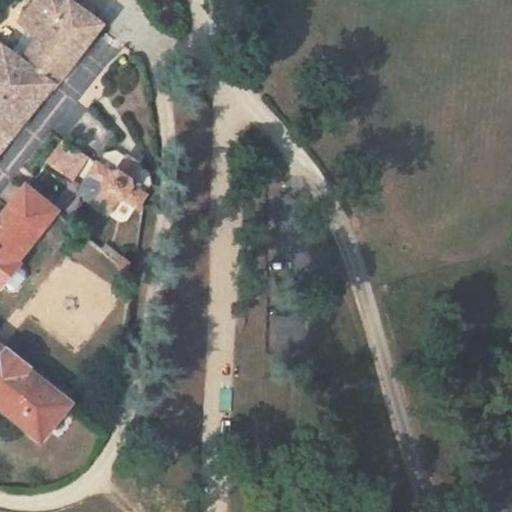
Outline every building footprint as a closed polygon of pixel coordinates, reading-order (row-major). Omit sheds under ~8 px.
[(0,0),(0,95),(3,91),(9,95),(52,39),(0,0)] [(60,113),(76,134),(94,121),(79,99),(60,113)] [(112,208),(129,184),(93,159),(76,184),(112,208)] [(20,182),(0,207),(0,419),(35,447),(71,403),(0,346),(0,282),(57,211),(20,182)] [(53,282),(57,276),(42,265),(37,271),(53,282)]
